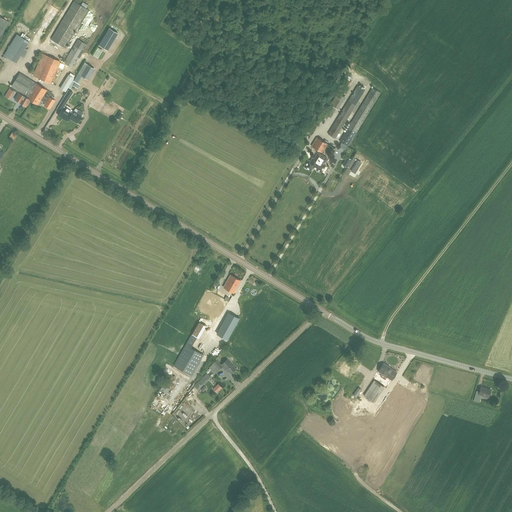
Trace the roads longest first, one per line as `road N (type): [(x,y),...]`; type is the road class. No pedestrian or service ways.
road 1 (tertiary): [(321,309),(0,115)]
road 2 (track): [(382,343),(401,303),(511,164)]
road 3 (tertiary): [(511,379),(374,341),(321,309)]
road 4 (residential): [(211,416),(321,309)]
road 5 (residential): [(108,511),(211,416)]
